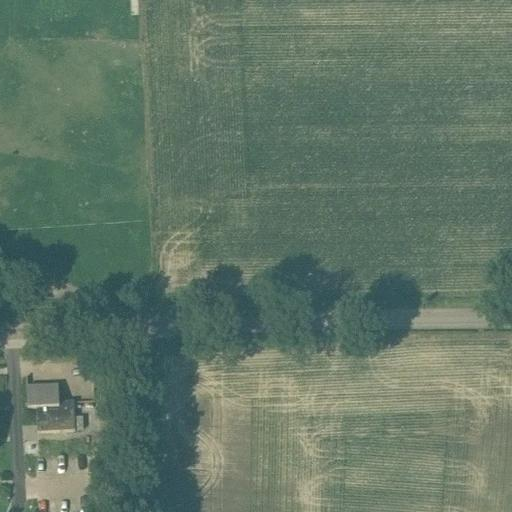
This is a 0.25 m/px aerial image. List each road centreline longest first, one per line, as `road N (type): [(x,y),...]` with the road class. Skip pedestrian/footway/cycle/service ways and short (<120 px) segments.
road 1 (unclassified): [(511,306),(259,322)]
road 2 (unclassified): [(15,335),(259,322)]
road 3 (residential): [(15,335),(13,511)]
